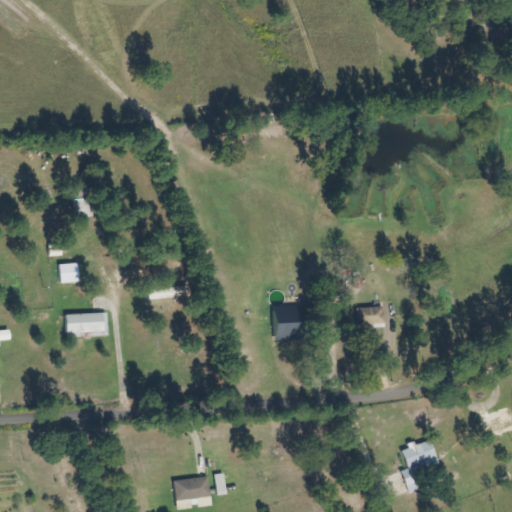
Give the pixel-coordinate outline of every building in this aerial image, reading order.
[(90,186),(74,187),(75,218),(91,217),(90,186)] [(60,266),(62,284),(80,283),(79,264),(60,266)] [(173,282),(150,283),(151,300),(187,298),(186,285),(173,286),(173,282)] [(358,328),(385,327),(385,308),(357,309),(358,328)] [(67,315),(67,334),(108,333),(108,314),(67,315)] [(275,325),(275,342),(305,341),(305,324),(275,325)] [(0,333),(0,341),(10,341),(9,333),(0,333)] [(441,466),(430,439),(402,451),(410,470),(403,473),(412,495),(420,491),(414,477),(441,466)] [(210,479),(176,481),(177,511),(192,510),(192,508),(212,507),(210,479)]
